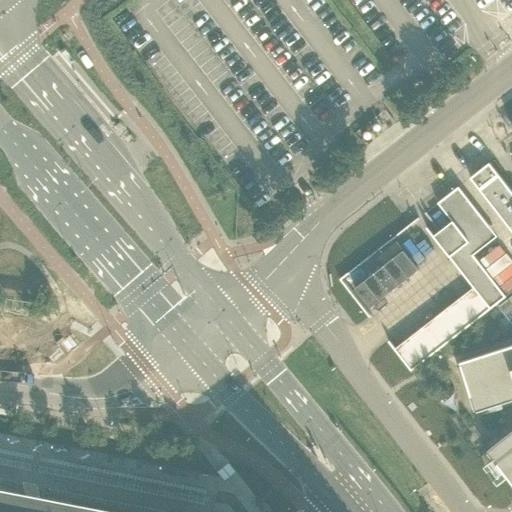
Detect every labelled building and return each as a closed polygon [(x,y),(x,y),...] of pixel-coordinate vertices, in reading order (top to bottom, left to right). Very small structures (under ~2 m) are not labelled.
[(367,133),(366,132),(365,132),(363,132),(362,133),(362,134),(361,135),(361,136),(361,137),(361,138),(362,139),(363,140),(364,140),(365,140),(366,140),(367,140),(368,139),(368,138),(369,138),(369,136),(369,135),(368,134),(368,133),(367,133)] [(511,231),(511,191),(489,162),(470,177),(511,231)] [(452,221),(432,236),(489,309),(505,297),(473,255),(497,236),(458,187),(437,203),(452,221)] [(511,344),(459,362),(475,411),(511,399),(511,431),(487,451),(511,483),(511,344)] [(0,480),(155,511),(199,511),(207,476),(0,433),(0,480)] [(86,511),(0,495),(0,511),(86,511)]
